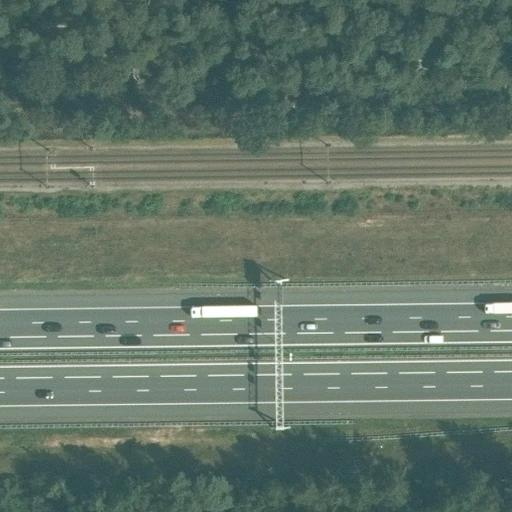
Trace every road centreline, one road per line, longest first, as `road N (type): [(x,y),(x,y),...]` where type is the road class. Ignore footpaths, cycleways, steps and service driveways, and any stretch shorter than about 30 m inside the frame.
road 1 (motorway): [(0,386),(511,379)]
road 2 (motorway): [(511,323),(0,330)]
road 3 (track): [(511,79),(0,85)]
